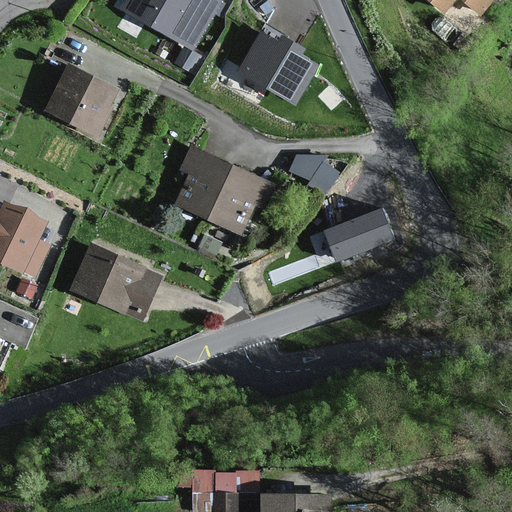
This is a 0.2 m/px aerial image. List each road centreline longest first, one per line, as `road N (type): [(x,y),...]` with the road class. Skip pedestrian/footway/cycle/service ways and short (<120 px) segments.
road 1 (tertiary): [(330,0),(435,221),(436,247),(400,283),(238,336)]
road 2 (residential): [(238,336),(254,363),(278,370),(383,348),(511,351)]
road 3 (tertiary): [(238,336),(0,415)]
road 4 (track): [(511,456),(295,480)]
